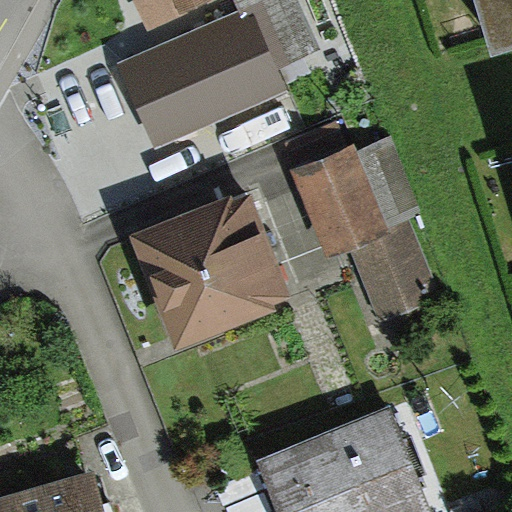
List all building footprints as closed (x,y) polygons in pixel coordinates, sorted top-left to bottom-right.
[(144,0),(148,9),(168,0),(144,0)] [(511,0),(479,0),(491,37),(511,30),(511,0)] [(366,143),(297,172),(328,246),(350,237),(380,309),(428,289),(366,143)] [(137,235),(176,327),(281,284),(243,191),(137,235)] [(284,511),(417,511),(378,416),(265,463),(284,511)] [(90,511),(80,475),(0,498),(0,511),(90,511)]
